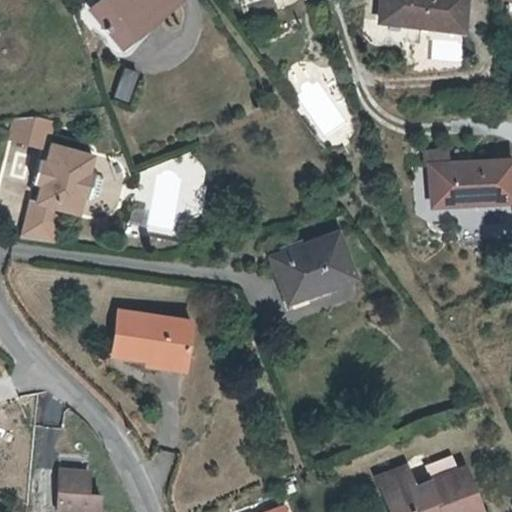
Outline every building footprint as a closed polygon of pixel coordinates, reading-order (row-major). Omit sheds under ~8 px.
[(122,43),(169,0),(103,0),(91,11),(122,43)] [(460,29),(463,0),(380,0),(377,20),(460,29)] [(123,65),(113,95),(128,100),(138,69),(123,65)] [(35,116),(16,119),(11,135),(10,139),(44,150),(52,124),(35,116)] [(11,135),(16,119),(1,121),(2,132),(11,135)] [(44,163),(37,186),(32,203),(26,202),(15,239),(49,242),(59,211),(74,217),(79,200),(88,203),(96,200),(100,186),(96,179),(87,177),(92,160),(50,146),(44,163)] [(446,151),(422,151),(423,165),(428,165),(447,164),(446,151)] [(37,186),(44,163),(37,160),(29,184),(37,186)] [(431,205),(511,201),(511,194),(510,161),(447,164),(428,165),(431,205)] [(334,229),(263,255),(281,304),(352,278),(334,229)] [(112,307),(106,351),(151,357),(150,364),(179,368),(186,318),(112,307)] [(409,489),(415,487),(407,466),(401,468),(409,489)] [(472,511),(481,508),(464,467),(415,487),(409,489),(401,468),(376,478),(390,511),(472,511)] [(89,493),(91,471),(60,469),(58,509),(100,510),(101,494),(89,493)]
